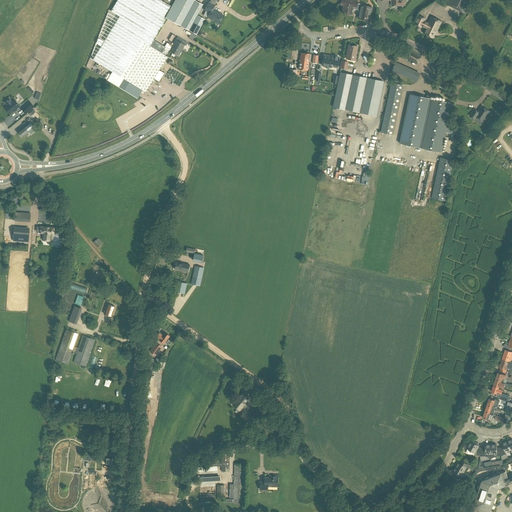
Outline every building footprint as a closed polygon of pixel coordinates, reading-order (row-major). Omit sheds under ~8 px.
[(119,17),(92,61),(112,73),(142,91),(146,93),(168,57),(162,53),(165,47),(154,40),(167,19),(164,17),(171,6),(161,0),(117,0),(111,12),(119,17)] [(196,0),(174,0),(166,16),(197,33),(205,19),(197,14),(203,4),(196,0)] [(209,2),(204,10),(205,10),(205,11),(206,11),(210,13),(207,17),(208,18),(219,24),(224,15),(213,9),(212,9),(217,0),(211,0),(210,2),(209,2)] [(352,0),(341,0),(340,4),(342,4),(341,7),(342,7),(341,12),(351,14),(352,8),(355,9),(356,4),(357,1),(352,0)] [(448,0),(446,3),(451,6),(458,9),(466,13),(472,0),(448,0)] [(356,4),(355,9),(359,10),(357,18),(369,20),(372,7),(356,4)] [(119,17),(111,12),(109,10),(90,59),(92,61),(119,17)] [(418,15),(414,24),(421,27),(421,26),(426,28),(423,33),(432,38),(435,31),(436,31),(439,25),(440,25),(441,22),(431,16),(428,23),(424,21),(425,19),(418,15)] [(176,39),(169,50),(178,55),(185,45),(182,43),(183,40),(177,37),(176,40),(176,39)] [(349,45),(346,58),(354,60),(357,46),(349,45)] [(408,48),(404,57),(416,64),(421,55),(408,48)] [(299,60),(298,69),(308,70),(309,61),(308,61),(308,53),(301,53),(300,60),(299,60)] [(323,56),(322,65),(327,66),(326,69),(329,69),(329,68),(331,56),(330,57),(323,56)] [(331,56),(329,68),(331,68),(332,65),(337,66),(338,57),(331,56)] [(395,63),(391,71),(416,82),(419,74),(395,63)] [(289,69),(288,77),(291,77),(290,78),(295,79),(297,69),(296,69),(296,70),(291,69),(289,69)] [(335,96),(332,107),(344,109),(345,109),(352,74),(340,72),(336,90),(335,96)] [(142,91),(112,73),(107,80),(137,98),(142,91)] [(352,74),(345,109),(359,112),(367,78),(352,74)] [(367,78),(359,112),(376,115),(383,81),(367,78)] [(391,83),(380,132),(392,134),(403,85),(391,83)] [(409,94),(399,143),(441,152),(445,132),(447,125),(451,107),(451,103),(433,99),(427,98),(409,94)] [(8,105),(6,107),(11,114),(21,106),(18,103),(15,100),(13,102),(10,99),(6,102),(8,105)] [(26,113),(34,107),(30,102),(22,108),(26,113)] [(474,108),(469,115),(475,119),(477,116),(483,121),(490,111),(482,105),(480,109),(481,110),(479,112),(474,108)] [(13,114),(15,117),(23,113),(20,109),(13,114)] [(19,122),(26,116),(24,112),(16,118),(19,122)] [(28,131),(33,127),(29,122),(24,127),(24,126),(18,132),(20,134),(19,135),(21,136),(22,137),(28,131)] [(440,158),(431,198),(444,201),(453,160),(440,158)] [(53,233),(54,227),(49,227),(45,226),(45,227),(40,226),(40,232),(42,233),(42,240),(50,240),(51,233),(53,233)] [(28,242),(29,229),(14,228),(13,241),(28,242)] [(97,239),(93,242),(98,248),(102,245),(97,239)] [(194,253),(192,260),(201,262),(203,255),(194,253)] [(176,262),(174,269),(181,270),(181,271),(188,272),(189,265),(176,262)] [(195,266),(191,284),(200,286),(204,268),(195,266)] [(177,281),(175,292),(185,294),(187,283),(177,281)] [(107,305),(104,314),(106,315),(105,317),(111,318),(111,316),(112,316),(114,307),(107,305)] [(74,306),(69,321),(75,323),(81,308),(74,306)] [(66,329),(55,360),(68,364),(72,352),(74,346),(78,334),(66,329)] [(159,332),(155,337),(159,339),(164,343),(169,336),(164,332),(162,335),(159,332)] [(82,335),(78,348),(76,353),(73,362),(86,366),(95,339),(82,335)] [(156,343),(150,351),(155,355),(161,347),(156,343)] [(511,352),(505,350),(502,359),(511,362),(511,359),(511,357),(511,352)] [(153,360),(145,356),(141,365),(149,368),(153,360)] [(506,373),(511,375),(511,372),(511,368),(510,368),(511,362),(502,359),(499,368),(501,368),(506,370),(507,370),(506,373)] [(498,372),(495,379),(501,381),(500,382),(505,383),(505,382),(504,382),(505,379),(506,378),(507,376),(506,376),(506,375),(498,372)] [(80,373),(75,394),(80,395),(85,374),(80,373)] [(495,379),(493,385),(499,387),(498,388),(501,389),(501,388),(503,389),(505,383),(500,382),(501,381),(495,379)] [(493,385),(491,392),(497,393),(501,395),(501,393),(503,389),(501,388),(501,389),(498,388),(499,387),(493,385)] [(237,398),(232,404),(241,411),(244,406),(242,405),(249,396),(244,392),(238,399),(237,398)] [(489,398),(487,405),(492,407),(493,405),(495,406),(495,407),(497,407),(499,402),(499,401),(497,400),(495,399),(494,400),(489,398)] [(487,405),(485,411),(490,413),(491,412),(493,413),(494,413),(494,410),(495,410),(495,411),(500,413),(501,409),(497,408),(495,408),(496,407),(495,407),(495,406),(493,405),(492,407),(487,405)] [(254,408),(248,415),(256,422),(263,415),(254,408)] [(485,411),(483,418),(488,419),(487,421),(490,421),(491,420),(492,418),(491,418),(492,416),(495,417),(496,415),(493,414),(493,413),(491,412),(490,413),(485,411)] [(206,432),(201,429),(197,437),(202,440),(206,432)] [(468,449),(466,453),(474,455),(474,454),(480,456),(481,450),(476,448),(478,443),(471,441),(466,448),(468,449)] [(503,448),(500,449),(501,456),(504,454),(506,454),(505,452),(510,450),(507,441),(502,443),(503,448)] [(481,450),(480,456),(486,456),(487,456),(488,457),(489,458),(491,458),(491,444),(485,444),(485,450),(481,450)] [(496,444),(491,444),(491,458),(497,456),(501,456),(500,449),(497,449),(496,444)] [(221,458),(190,460),(191,467),(221,465),(221,471),(229,471),(229,450),(221,450),(221,458)] [(458,462),(455,467),(464,472),(465,473),(468,468),(470,465),(464,462),(460,460),(459,462),(458,462)] [(234,484),(233,504),(243,504),(244,464),(234,464),(234,484)] [(455,467),(452,472),(457,475),(455,477),(461,481),(462,478),(461,477),(464,472),(455,467)] [(482,468),(478,469),(477,469),(475,472),(473,475),(475,477),(478,473),(480,471),(485,470),(485,468),(482,468)] [(490,511),(493,505),(495,505),(496,503),(494,502),(496,495),(495,494),(496,493),(497,487),(503,485),(503,486),(505,486),(511,483),(510,478),(509,478),(508,475),(507,475),(505,471),(499,473),(499,472),(496,473),(497,474),(491,477),(482,481),(479,490),(478,490),(476,496),(474,496),(474,498),(475,499),(471,511),(470,510),(468,511),(490,511)] [(259,482),(259,490),(268,490),(268,487),(278,487),(278,476),(268,476),(268,477),(264,477),(264,482),(259,482)] [(223,485),(216,485),(216,498),(224,497),(223,485)]
